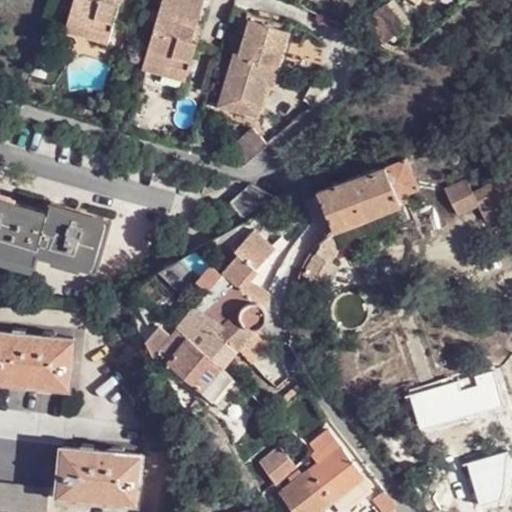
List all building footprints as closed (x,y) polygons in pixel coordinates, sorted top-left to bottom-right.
[(115,0),(72,0),(65,25),(101,36),(105,24),(114,26),(119,9),(113,7),(115,0)] [(202,0),(160,0),(142,60),(178,72),(182,57),(190,59),(195,40),(191,38),(202,0)] [(244,16),(227,72),(232,73),(226,95),(240,99),(237,111),(255,116),(264,82),(262,80),(267,66),(275,68),(288,28),(244,16)] [(108,44),(114,26),(105,24),(101,36),(99,42),(108,44)] [(62,32),(99,42),(101,36),(65,25),(62,32)] [(183,80),(190,59),(182,57),(178,72),(142,60),(141,67),(183,80)] [(271,83),(275,68),(267,66),(262,80),(264,82),(271,83)] [(232,73),(227,72),(218,105),(237,111),(240,99),(226,95),(232,73)] [(464,81),(458,85),(461,90),(468,86),(464,81)] [(249,128),(230,148),(244,162),(264,143),(249,128)] [(408,159),(386,168),(396,193),(417,184),(408,159)] [(385,164),(319,192),(336,229),(400,203),(396,193),(386,168),(385,164)] [(511,173),(495,182),(500,192),(511,185),(511,173)] [(455,214),(478,203),(473,192),(467,179),(443,191),(455,214)] [(478,203),(500,192),(495,182),(473,192),(478,203)] [(276,197),(255,183),(231,202),(240,218),(242,220),(276,197)] [(48,210),(0,196),(0,254),(35,264),(38,254),(98,271),(113,219),(50,202),(48,210)] [(342,243),(336,229),(321,244),(330,253),(342,243)] [(245,250),(240,255),(255,269),(269,254),(249,236),(240,245),(245,250)] [(225,274),(242,289),(258,270),(255,269),(240,255),(225,274)] [(259,304),(247,293),(242,289),(225,274),(195,310),(181,327),(190,338),(223,369),(240,352),(257,328),(260,329),(263,328),(265,327),(267,325),(268,324),(269,322),(271,319),(271,315),(270,311),(267,308),(264,306),(262,304),(259,304)] [(270,311),(273,300),(253,288),(247,293),(259,304),(262,304),(264,306),(267,308),(270,311)] [(342,323),(342,327),(340,338),(356,340),(357,330),(357,325),(342,323)] [(164,347),(166,348),(174,356),(190,338),(181,327),(164,347)] [(76,340),(0,331),(0,380),(70,388),(76,340)] [(223,369),(190,338),(174,356),(168,363),(212,402),(233,380),(223,369)] [(142,455),(63,448),(59,496),(137,505),(142,455)] [(260,465),(276,485),(297,468),(280,448),(260,465)] [(311,472),(332,501),(365,478),(343,448),(311,472)] [(292,511),(316,511),(332,501),(311,472),(280,494),(292,511)] [(365,478),(332,501),(339,511),(373,488),(365,478)] [(0,511),(46,511),(49,492),(0,485),(0,511)] [(397,506),(385,491),(373,500),(382,511),(387,511),(393,508),(397,506)] [(337,511),(339,511),(332,501),(316,511),(337,511)]
